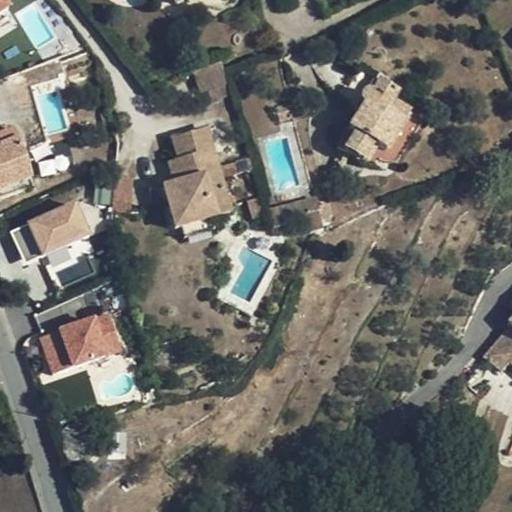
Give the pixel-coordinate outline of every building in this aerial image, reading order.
[(0,0),(0,11),(13,4),(10,0),(0,0)] [(0,46),(0,54),(5,66),(25,58),(17,39),(0,46)] [(228,83),(221,64),(193,73),(199,93),(228,83)] [(338,148),(371,169),(376,161),(378,162),(384,164),(388,165),(392,165),(396,164),(398,163),(423,122),(408,111),(406,115),(390,105),(397,93),(379,82),(371,96),(368,94),(366,94),(365,95),(363,95),(362,96),(361,97),(361,99),(361,100),(361,101),(362,103),(364,106),(348,131),(338,148)] [(31,149),(42,176),(71,165),(75,164),(72,155),(67,156),(63,145),(68,134),(58,129),(51,141),(31,149)] [(180,229),(210,220),(214,219),(229,215),(206,130),(173,140),(178,161),(169,163),(175,186),(163,189),(175,230),(180,229)] [(0,199),(33,189),(17,141),(0,147),(0,199)] [(133,173),(116,171),(114,201),(131,202),(133,173)] [(248,203),(253,221),(265,217),(260,199),(248,203)] [(327,203),(316,206),(318,215),(320,226),(327,224),(326,218),(329,217),(327,203)] [(86,235),(72,205),(27,226),(40,256),(86,235)] [(213,232),(210,220),(180,229),(183,241),(213,232)] [(121,351),(109,314),(40,337),(52,373),(121,351)] [(511,318),(507,325),(510,328),(484,358),(501,374),(509,366),(511,368),(511,318)]
